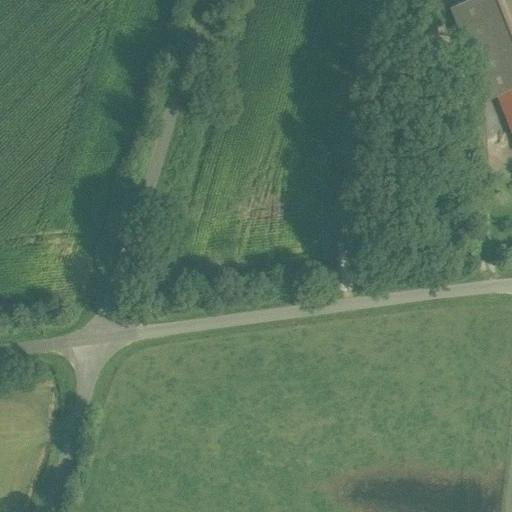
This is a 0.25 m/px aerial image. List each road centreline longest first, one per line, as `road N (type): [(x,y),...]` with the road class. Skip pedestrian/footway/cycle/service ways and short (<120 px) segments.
road 1 (unclassified): [(511,287),(100,343)]
road 2 (unclassified): [(203,0),(100,343)]
road 3 (unclassified): [(100,343),(51,511)]
